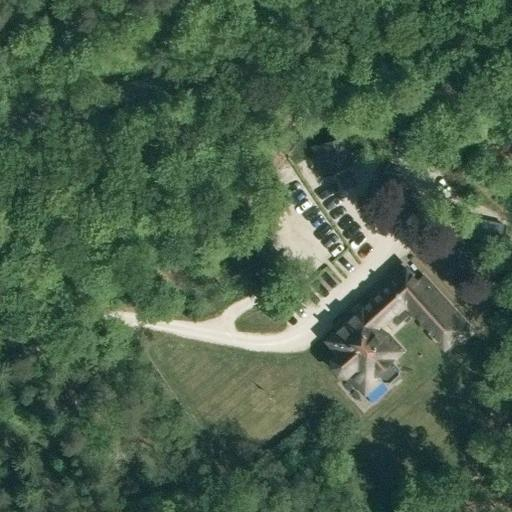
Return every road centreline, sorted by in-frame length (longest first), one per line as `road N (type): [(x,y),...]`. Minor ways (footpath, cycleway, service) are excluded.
road 1 (tertiary): [(0,126),(426,0)]
road 2 (track): [(379,243),(309,328),(273,342),(125,320),(0,320)]
